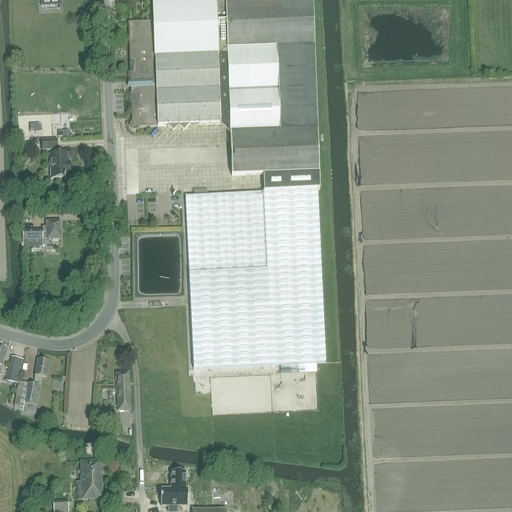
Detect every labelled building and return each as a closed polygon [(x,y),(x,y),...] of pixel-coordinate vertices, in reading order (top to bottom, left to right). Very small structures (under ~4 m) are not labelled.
[(317,191),(317,190),(319,190),(312,0),(224,0),(225,1),(216,2),(216,0),(177,0),(152,1),(153,22),(128,23),(132,123),(132,125),(131,126),(131,127),(132,129),(133,130),(134,130),(136,130),(137,130),(138,129),(139,127),(140,128),(168,127),(174,132),(178,127),(184,131),(189,126),(220,125),(220,122),(229,122),(230,134),(231,177),(263,175),(264,193),(317,191)] [(57,140),(42,141),(42,151),(52,150),(52,154),(50,154),(51,179),(69,178),(69,176),(71,176),(70,169),(68,169),(67,153),(57,154),(57,140)] [(182,178),(209,183),(210,178),(183,172),(182,178)] [(254,194),(185,197),(193,370),(325,364),(317,191),(264,193),(254,194)] [(43,241),(61,240),(60,221),(46,222),(46,228),(42,228),(42,230),(22,230),(23,241),(23,247),(43,247),(43,241)] [(19,375),(22,362),(15,360),(12,374),(19,375)] [(47,378),(49,362),(45,362),(44,360),(40,360),(39,361),(38,360),(34,381),(42,383),(43,378),(47,378)] [(118,412),(130,412),(129,373),(116,373),(118,412)] [(15,384),(17,376),(10,375),(8,382),(15,384)] [(18,382),(14,411),(22,413),(22,412),(35,414),(36,406),(39,386),(18,382)] [(77,501),(103,499),(101,461),(81,463),(81,482),(77,482),(77,501)] [(160,489),(160,507),(168,507),(168,511),(177,511),(177,507),(187,507),(187,489),(185,489),(185,473),(171,473),(171,489),(160,489)] [(53,511),(68,511),(68,502),(53,503),(53,511)]
